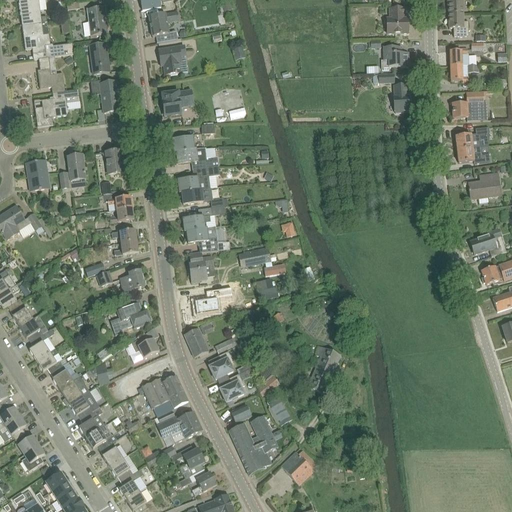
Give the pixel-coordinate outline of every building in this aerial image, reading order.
[(38,0),(25,0),(26,1),(19,2),(22,26),(47,23),(47,18),(41,19),(40,12),(47,11),(45,0),(39,1),(38,0)] [(140,0),(143,12),(153,10),(161,9),(159,0),(140,0)] [(449,0),(449,15),(463,15),(463,0),(462,0),(450,0),(451,0),(449,0)] [(79,3),(67,5),(68,12),(80,11),(79,3)] [(105,8),(96,10),(86,11),(90,38),(109,35),(108,29),(108,28),(107,22),(107,21),(106,15),(105,9),(105,8)] [(405,19),(405,10),(389,10),(389,19),(386,19),(387,35),(409,35),(408,19),(405,19)] [(179,23),(177,13),(149,18),(152,38),(156,38),(157,44),(157,45),(178,41),(176,33),(169,34),(168,25),(179,23)] [(463,23),(463,15),(449,15),(449,30),(454,30),(454,38),(469,38),(469,23),(463,23)] [(46,54),(46,59),(55,58),(74,56),(72,45),(53,48),(53,46),(50,46),(48,28),(46,29),(45,24),(47,24),(47,23),(22,26),(20,27),(22,27),(25,51),(36,50),(37,55),(46,54)] [(371,51),(381,50),(380,42),(371,43),(369,43),(369,49),(371,49),(371,51)] [(110,73),(108,62),(106,45),(89,47),(93,76),(100,75),(110,74),(110,73)] [(246,59),(243,47),(233,49),(236,61),(246,59)] [(186,58),(184,48),(159,51),(160,61),(163,61),(165,76),(184,74),(183,65),(182,65),(181,59),(186,58)] [(388,69),(399,69),(409,68),(409,54),(397,55),(397,48),(383,49),(384,62),(382,62),(382,72),(388,71),(388,69)] [(450,53),(450,67),(462,67),(469,67),(468,55),(467,55),(467,50),(460,50),(460,52),(450,53)] [(468,78),(463,78),(462,67),(450,67),(451,82),(462,82),(462,85),(469,85),(468,78)] [(379,86),(395,85),(394,76),(378,76),(379,77),(379,85),(379,86)] [(499,80),(497,85),(499,90),(505,90),(508,85),(505,80),(499,80)] [(106,114),(120,113),(119,104),(118,104),(115,84),(102,86),(101,82),(90,84),(91,91),(93,94),(96,97),(102,96),(103,105),(104,115),(106,114)] [(407,87),(393,87),(394,98),(393,98),(394,115),(403,114),(403,112),(411,112),(410,97),(408,97),(407,87)] [(80,103),(78,91),(53,95),(53,100),(50,101),(41,102),(42,109),(35,110),(38,129),(53,127),(52,119),(68,117),(67,105),(80,103)] [(164,118),(182,115),(181,110),(194,108),(192,92),(180,94),(180,93),(162,96),(164,104),(162,104),(163,110),(162,111),(163,115),(164,116),(164,118)] [(453,105),(453,120),(467,119),(467,123),(480,122),(479,106),(484,106),(483,93),(466,94),(467,105),(453,105)] [(230,119),(247,117),(246,110),(229,111),(230,119)] [(201,135),(215,135),(214,127),(201,127),(201,135)] [(475,131),(476,136),(456,138),(457,151),(473,149),(481,148),(480,138),(489,137),(488,129),(475,131)] [(173,141),(174,153),(195,151),(193,139),(173,141)] [(473,149),(457,151),(459,165),(474,163),(474,165),(490,163),(489,155),(482,156),(481,148),(473,149)] [(193,171),(219,168),(218,159),(207,160),(205,150),(195,151),(174,153),(174,154),(176,154),(177,159),(175,159),(176,166),(192,164),(193,171)] [(122,152),(113,153),(106,154),(109,176),(124,174),(122,152)] [(70,182),(86,180),(83,157),(67,159),(70,182)] [(26,179),(48,176),(46,162),(26,165),(27,165),(29,179),(26,179)] [(193,171),(194,180),(178,182),(180,194),(202,191),(210,190),(208,179),(220,177),(219,168),(193,171)] [(471,201),(498,197),(501,197),(498,174),(479,177),(480,184),(469,185),(470,191),(469,191),(469,193),(470,193),(471,201)] [(30,193),(50,190),(48,176),(26,179),(26,180),(29,179),(31,192),(30,192),(30,193)] [(182,194),(183,206),(204,203),(202,191),(180,194),(182,194)] [(115,206),(116,212),(133,210),(131,198),(107,201),(108,207),(115,206)] [(211,202),(212,209),(224,208),(223,200),(211,202)] [(28,219),(25,222),(16,208),(0,218),(0,231),(7,243),(20,234),(19,232),(31,225),(36,233),(36,232),(38,236),(44,232),(42,229),(43,228),(34,215),(28,219)] [(198,211),(199,218),(183,220),(185,233),(207,230),(207,229),(205,229),(205,224),(211,223),(210,218),(225,216),(224,208),(212,209),(212,210),(198,211)] [(118,224),(124,223),(134,222),(133,210),(116,212),(117,219),(110,220),(110,225),(118,224)] [(80,231),(96,230),(96,220),(79,221),(80,231)] [(225,227),(216,229),(219,241),(227,239),(225,227)] [(187,233),(188,245),(199,243),(201,254),(202,254),(230,252),(229,244),(217,244),(217,240),(216,229),(207,230),(185,233),(187,233)] [(474,257),(489,252),(491,258),(506,254),(501,238),(502,238),(500,231),(476,239),(477,241),(470,243),(474,257)] [(121,245),(137,243),(136,232),(112,235),(113,240),(120,239),(121,245)] [(115,258),(129,256),(138,255),(137,243),(121,245),(121,252),(114,253),(115,258)] [(269,249),(243,253),(246,269),(271,264),(271,263),(276,262),(275,256),(270,257),(269,249)] [(70,255),(74,261),(75,263),(77,262),(80,261),(79,258),(80,257),(76,251),(70,255)] [(202,259),(202,254),(201,254),(201,255),(190,256),(191,266),(189,266),(192,285),(200,284),(200,283),(208,282),(206,269),(214,268),(213,258),(202,259)] [(485,284),(486,286),(503,281),(504,283),(511,280),(511,262),(482,272),(483,278),(481,279),(483,285),(485,284)] [(106,273),(103,264),(85,270),(88,279),(106,273)] [(9,277),(5,272),(0,275),(0,297),(16,287),(10,277),(9,276),(9,277)] [(134,295),(133,291),(145,289),(144,286),(145,286),(144,282),(143,282),(141,272),(129,275),(129,278),(120,280),(124,297),(134,295)] [(42,273),(41,273),(39,273),(35,275),(34,278),(34,279),(35,280),(36,281),(39,282),(43,279),(44,276),(43,275),(42,273)] [(96,277),(100,289),(113,284),(109,273),(96,277)] [(279,299),(277,288),(274,289),(272,280),(256,283),(260,302),(279,299)] [(20,292),(16,287),(0,297),(0,306),(3,311),(8,308),(11,313),(23,305),(20,300),(17,302),(13,296),(20,292)] [(493,300),(497,314),(511,308),(511,287),(508,289),(510,294),(493,300)] [(208,302),(195,304),(197,318),(219,315),(217,301),(233,299),(232,291),(206,295),(208,302)] [(13,318),(19,329),(33,320),(26,310),(31,307),(28,302),(23,305),(11,313),(14,318),(13,318)] [(133,328),(134,332),(151,325),(151,323),(152,322),(150,318),(149,318),(147,312),(142,313),(139,305),(117,313),(120,323),(112,326),(115,337),(124,335),(123,331),(133,328)] [(254,311),(253,311),(252,311),(251,312),(250,312),(249,313),(249,314),(248,315),(248,316),(248,317),(249,318),(249,319),(250,320),(251,320),(251,321),(252,321),(253,321),(254,321),(255,321),(256,320),(257,319),(258,318),(258,317),(258,316),(258,315),(258,314),(257,314),(257,313),(256,312),(255,312),(254,311)] [(53,315),(58,324),(63,321),(58,312),(53,315)] [(274,317),(277,325),(285,322),(282,314),(274,317)] [(33,321),(33,320),(19,329),(26,340),(28,339),(30,344),(43,336),(33,321)] [(205,335),(214,332),(210,323),(202,326),(205,335)] [(511,325),(502,329),(507,345),(511,343),(511,325)] [(194,360),(204,356),(209,353),(199,330),(184,337),(194,360)] [(29,352),(36,363),(55,350),(48,340),(55,336),(51,331),(48,333),(30,344),(34,349),(29,352)] [(143,360),(144,361),(159,354),(153,341),(149,343),(146,335),(132,345),(136,354),(130,356),(134,364),(143,360)] [(215,348),(219,356),(240,346),(236,338),(215,348)] [(315,356),(321,358),(312,380),(308,389),(324,395),(327,386),(340,356),(319,347),(315,356)] [(55,350),(36,363),(43,373),(48,370),(51,375),(63,367),(60,362),(62,361),(55,350)] [(216,381),(234,373),(231,367),(233,365),(228,353),(219,358),(221,363),(210,369),(216,381)] [(269,365),(261,372),(256,376),(262,383),(275,372),(269,365)] [(63,367),(51,375),(54,380),(53,381),(59,391),(80,378),(77,374),(70,379),(63,367)] [(107,369),(97,371),(100,387),(110,382),(107,370),(107,369)] [(226,404),(235,400),(245,395),(242,389),(244,387),(239,376),(229,380),(232,386),(220,391),(226,404)] [(272,376),(258,387),(262,399),(280,385),(272,376)] [(69,407),(83,398),(90,394),(80,378),(59,391),(65,400),(63,402),(67,407),(69,406),(69,407)] [(170,402),(174,410),(188,403),(176,378),(162,384),(160,380),(142,389),(152,411),(170,402)] [(98,403),(103,400),(98,389),(92,392),(98,403)] [(99,409),(96,404),(90,394),(83,398),(69,407),(76,418),(77,417),(80,421),(99,409)] [(281,428),(292,422),(279,397),(267,404),(270,409),(268,410),(278,427),(280,426),(281,428)] [(231,413),(236,425),(251,419),(246,407),(231,413)] [(0,431),(21,418),(19,418),(14,409),(5,415),(2,410),(0,411),(0,431)] [(99,409),(80,421),(83,426),(79,429),(86,440),(100,431),(106,427),(99,417),(103,414),(99,409)] [(170,438),(174,446),(185,440),(185,441),(203,433),(199,425),(194,414),(178,421),(176,418),(175,419),(172,413),(157,419),(160,425),(156,427),(163,441),(170,438)] [(245,426),(238,429),(229,433),(239,456),(261,446),(260,444),(265,442),(263,439),(272,435),(264,417),(250,424),(257,439),(252,441),(245,426)] [(13,438),(16,442),(26,435),(22,430),(26,428),(20,419),(21,418),(0,431),(0,432),(0,433),(0,432),(0,436),(5,444),(13,438)] [(139,430),(136,424),(132,425),(130,421),(125,423),(128,428),(127,429),(130,434),(139,430)] [(97,448),(100,452),(113,444),(117,442),(114,436),(106,441),(100,431),(86,440),(93,451),(97,448)] [(280,431),(273,434),(276,441),(282,438),(280,431)] [(17,447),(23,457),(39,447),(38,446),(32,438),(29,440),(26,435),(16,442),(19,446),(17,447)] [(249,477),(250,477),(265,470),(264,469),(271,466),(265,455),(278,449),(272,435),(263,439),(265,442),(260,444),(261,446),(239,456),(249,477)] [(102,458),(109,468),(123,460),(113,444),(100,452),(104,457),(102,458)] [(39,448),(39,447),(23,457),(26,460),(22,463),(29,473),(44,464),(41,459),(44,457),(39,448)] [(151,472),(177,456),(172,448),(159,455),(158,452),(144,460),(151,472)] [(180,469),(186,480),(186,481),(195,476),(204,471),(201,466),(205,464),(201,457),(203,456),(201,452),(199,452),(198,451),(195,453),(184,459),(187,466),(180,469)] [(296,454),(281,468),(286,473),(299,487),(306,481),(314,473),(296,454)] [(123,460),(109,468),(116,480),(117,479),(120,484),(133,475),(123,460)] [(119,491),(126,502),(139,493),(133,483),(143,476),(140,471),(138,472),(136,474),(136,473),(120,484),(124,488),(119,491)] [(45,484),(51,493),(67,483),(61,474),(45,484)] [(186,480),(179,484),(181,488),(182,489),(192,484),(196,482),(199,488),(192,492),(195,498),(202,494),(203,494),(217,487),(210,474),(198,481),(195,476),(186,481),(186,480)] [(51,493),(57,502),(73,492),(67,483),(51,493)] [(7,485),(2,489),(6,494),(11,491),(7,485)] [(144,511),(153,507),(150,502),(152,500),(146,490),(140,494),(139,493),(126,502),(132,511),(144,511)] [(73,492),(57,502),(63,511),(79,501),(78,500),(73,492)] [(233,511),(228,496),(214,501),(215,502),(198,508),(199,511),(233,511)] [(79,501),(63,511),(80,511),(84,509),(79,501)] [(26,511),(42,511),(37,503),(37,504),(27,511),(26,510),(26,511)]
